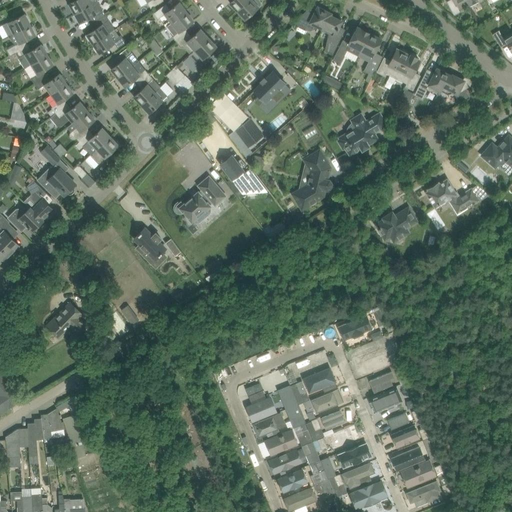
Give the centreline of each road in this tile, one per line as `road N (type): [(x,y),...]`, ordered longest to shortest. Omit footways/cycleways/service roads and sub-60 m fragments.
road 1 (residential): [(403,511),(328,343),(233,384),(278,511)]
road 2 (residential): [(150,144),(0,295)]
road 3 (residential): [(150,144),(75,57),(44,0)]
road 4 (residential): [(365,174),(508,83)]
road 5 (residential): [(244,50),(150,144)]
road 6 (residential): [(456,42),(344,0)]
